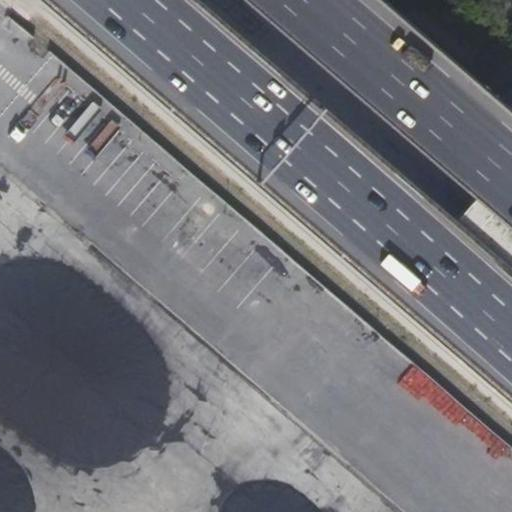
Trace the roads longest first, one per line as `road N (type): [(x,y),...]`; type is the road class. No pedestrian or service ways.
road 1 (unclassified): [(31,0),(511,418)]
road 2 (motorway): [(121,0),(511,344)]
road 3 (unknown): [(251,308),(0,91)]
road 4 (motorway): [(511,186),(297,0)]
